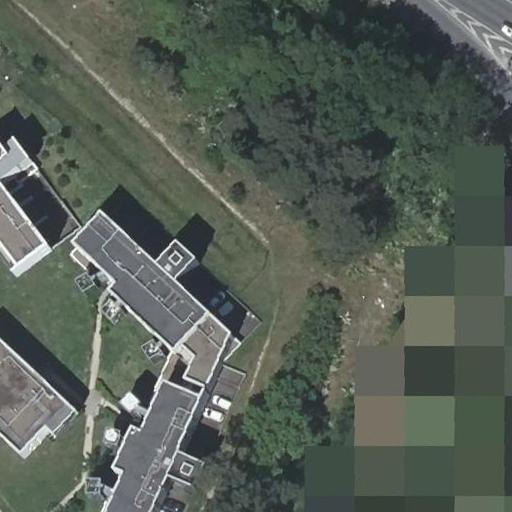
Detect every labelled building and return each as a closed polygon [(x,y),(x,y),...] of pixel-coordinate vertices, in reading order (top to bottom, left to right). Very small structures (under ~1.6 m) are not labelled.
[(0,256),(16,277),(51,251),(3,187),(33,164),(18,144),(0,157),(0,256)] [(183,458),(234,339),(180,287),(200,265),(181,248),(160,269),(105,217),(76,249),(99,270),(91,278),(172,352),(117,475),(126,479),(111,511),(158,511),(172,482),(199,494),(209,470),(183,458)] [(100,291),(91,278),(79,287),(87,299),(100,291)] [(126,318),(114,307),(105,316),(116,327),(126,318)] [(72,409),(0,340),(0,436),(24,460),(72,409)] [(166,358),(158,346),(146,354),(154,367),(166,358)] [(145,409),(134,399),(124,409),(135,420),(145,409)] [(122,452),(126,438),(111,434),(108,448),(122,452)] [(105,500),(105,485),(90,485),(90,500),(105,500)]
